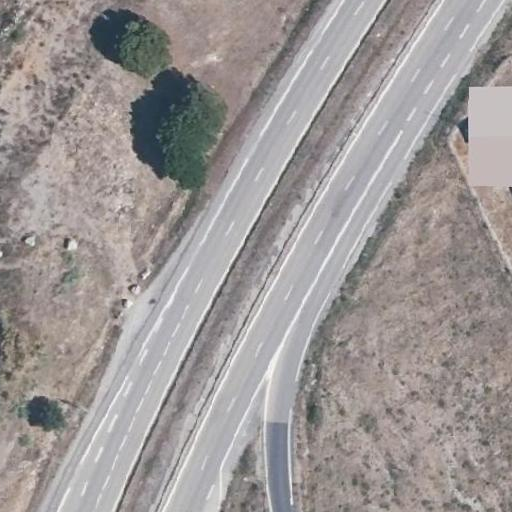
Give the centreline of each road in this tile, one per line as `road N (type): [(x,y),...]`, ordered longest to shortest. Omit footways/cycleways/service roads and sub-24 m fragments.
road 1 (primary): [(355,0),(279,120),(131,404),(86,511)]
road 2 (primary): [(180,511),(276,307),(446,28)]
road 3 (primary): [(283,511),(279,425),(291,350),(446,28)]
